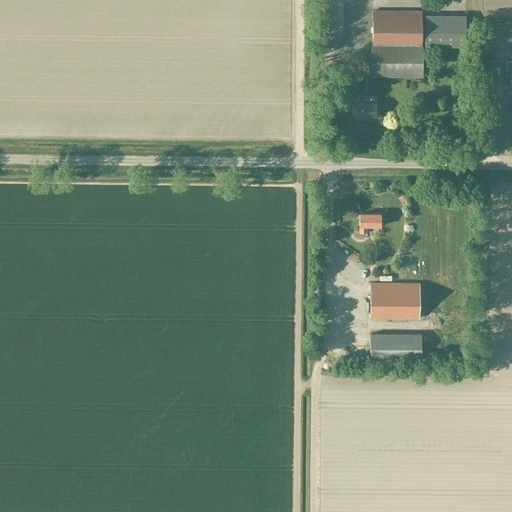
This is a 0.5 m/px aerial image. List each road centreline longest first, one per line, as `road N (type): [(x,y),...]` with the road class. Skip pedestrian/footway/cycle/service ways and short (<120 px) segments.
road 1 (unclassified): [(511,165),(0,160)]
road 2 (track): [(298,163),(299,0)]
